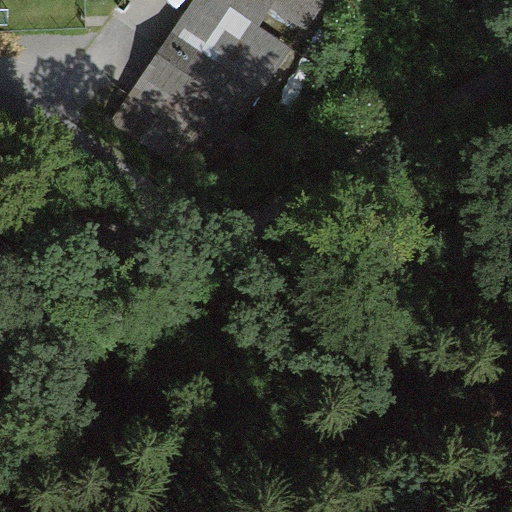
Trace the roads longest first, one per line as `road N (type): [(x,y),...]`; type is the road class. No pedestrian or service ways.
road 1 (track): [(511,68),(193,240)]
road 2 (track): [(193,240),(161,194),(125,168),(0,107)]
road 3 (track): [(193,240),(0,224)]
